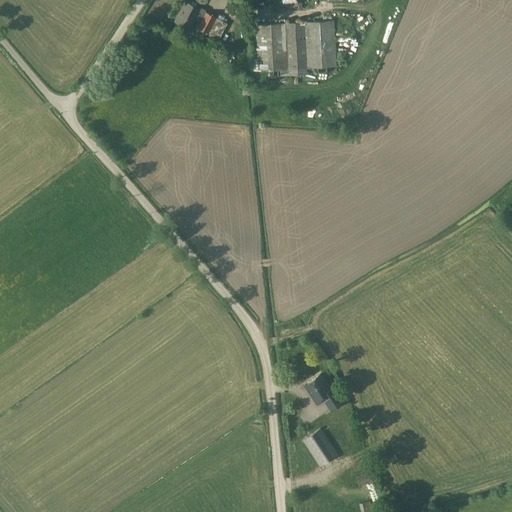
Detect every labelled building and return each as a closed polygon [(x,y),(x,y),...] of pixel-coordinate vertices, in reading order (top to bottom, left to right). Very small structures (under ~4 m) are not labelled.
[(192,1),(190,4),(185,2),(174,22),(189,29),(200,9),(195,7),(197,4),(192,1)] [(218,39),(221,35),(227,24),(205,12),(196,28),(217,39),(218,39)] [(317,68),(326,67),(336,66),(334,21),(304,22),(307,68),(317,68)] [(304,22),(285,23),(288,76),(307,75),(307,68),(304,22)] [(288,76),(285,23),(253,26),(253,29),(256,29),(258,71),(277,70),(278,76),(288,76)] [(330,389),(320,374),(304,385),(316,404),(326,398),(328,401),(325,403),(330,410),(343,402),(333,387),(330,389)] [(338,454),(320,428),(302,440),(320,466),(338,454)] [(372,482),(369,472),(356,476),(359,486),(372,482)] [(370,501),(364,502),(359,504),(360,511),(369,511),(373,511),(370,501)]
